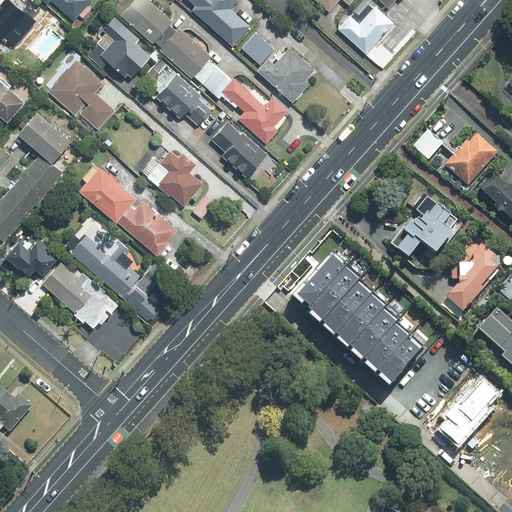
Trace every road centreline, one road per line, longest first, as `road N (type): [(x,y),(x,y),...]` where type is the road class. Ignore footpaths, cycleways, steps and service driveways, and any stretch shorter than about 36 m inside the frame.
road 1 (secondary): [(244,269),(484,0)]
road 2 (residential): [(244,269),(498,500)]
road 3 (secondary): [(116,410),(244,269)]
road 4 (track): [(280,408),(398,482),(424,511)]
road 5 (residential): [(0,310),(116,410)]
road 6 (secondary): [(26,511),(116,410)]
